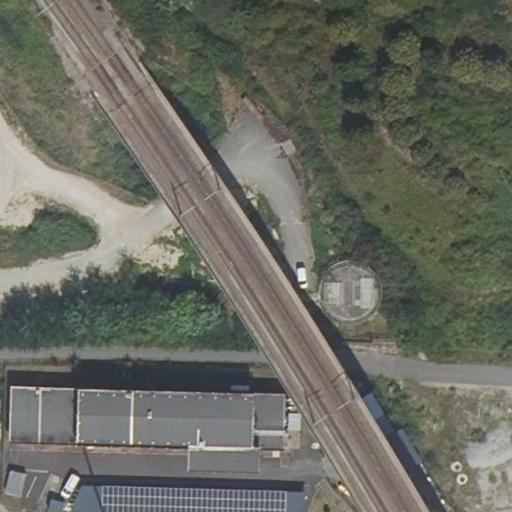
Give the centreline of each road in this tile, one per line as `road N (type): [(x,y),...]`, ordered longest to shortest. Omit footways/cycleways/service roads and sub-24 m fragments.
road 1 (unclassified): [(0,355),(199,353),(511,378)]
road 2 (unknown): [(0,451),(289,464)]
road 3 (unknown): [(397,511),(346,473),(289,464)]
